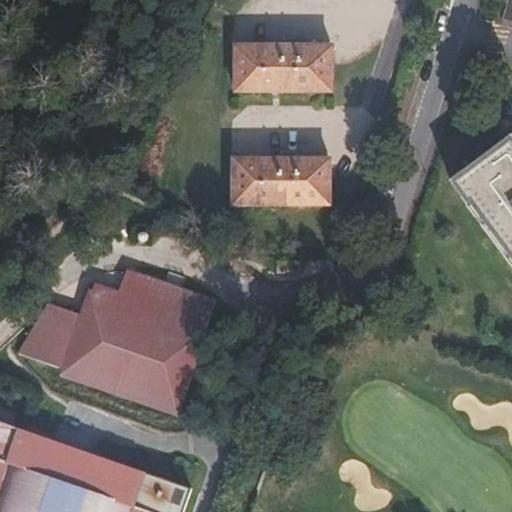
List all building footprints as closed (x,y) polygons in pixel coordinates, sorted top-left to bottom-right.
[(235,94),(330,95),(331,50),(300,49),(300,41),(285,41),(284,50),(235,49),(235,94)] [(511,258),(511,136),(451,181),(468,205),(471,203),(511,258)] [(234,162),(234,205),(329,206),(329,162),(301,162),(300,154),(284,154),(283,162),(234,162)] [(278,263),(278,274),(300,274),(300,263),(278,263)] [(89,298),(204,336),(215,303),(125,272),(117,294),(93,286),(89,298)] [(62,371),(60,376),(177,416),(204,336),(89,298),(88,297),(80,316),(59,370),(62,371)] [(15,355),(59,370),(80,316),(47,305),(15,355)] [(0,511),(185,511),(193,490),(0,422),(0,511)]
